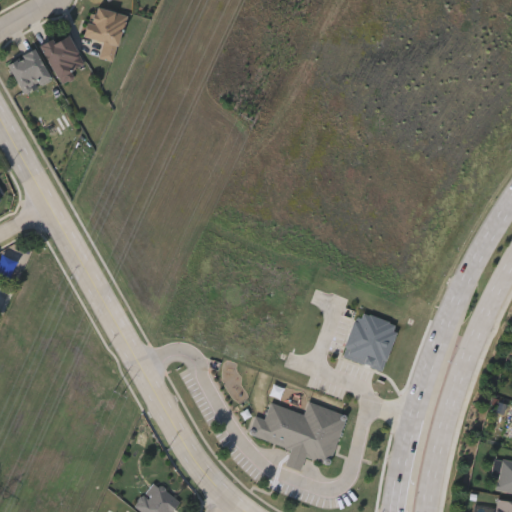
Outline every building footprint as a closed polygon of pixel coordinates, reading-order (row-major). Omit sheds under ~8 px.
[(84,37),(92,6),(126,15),(113,61),(98,57),(102,42),(84,37)] [(57,81),(41,44),(69,32),(85,70),(57,81)] [(49,81),(20,92),(8,60),(37,49),(49,81)] [(328,465),(304,457),(300,471),(283,465),(289,449),(248,434),(254,416),(263,419),(269,402),(303,414),(307,402),(345,415),(328,465)] [(511,493),(496,491),(498,476),(490,476),(493,458),(511,460),(511,493)] [(141,511),(133,506),(151,480),(179,499),(170,511),(141,511)] [(511,501),(511,511),(493,511),(495,499),(511,501)]
